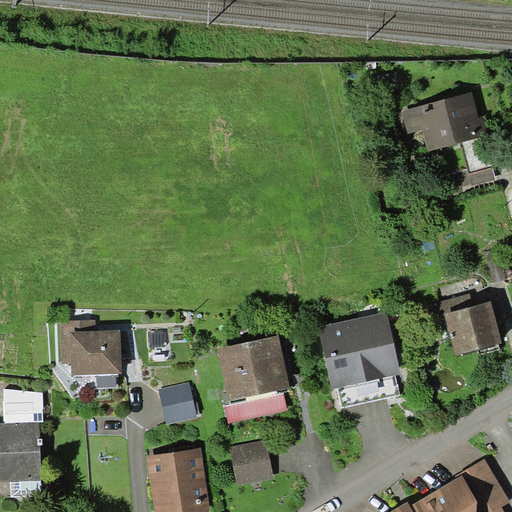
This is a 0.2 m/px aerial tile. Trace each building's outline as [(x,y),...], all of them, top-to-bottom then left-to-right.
[(473,92),(402,110),(408,133),(423,129),(428,151),(489,135),(484,116),(479,117),(473,92)] [(499,248),(485,252),(492,283),(507,280),(499,248)] [(439,316),(445,314),(456,356),(502,343),(491,302),(473,306),(470,293),(435,303),(439,316)] [(388,312),(319,327),(332,389),(337,388),(342,407),(401,395),(396,375),(401,374),(388,312)] [(96,319),(60,320),(62,364),(72,363),(72,375),(97,374),(117,374),(122,373),(120,329),(96,330),(96,319)] [(278,335),(217,348),(227,392),(222,393),(229,423),(288,410),(283,390),(290,388),(278,335)] [(117,387),(117,374),(97,374),(97,387),(117,387)] [(189,382),(158,389),(167,424),(198,417),(189,382)] [(0,481),(11,481),(41,480),(40,422),(44,422),(43,392),(4,389),(4,423),(0,423),(0,481)] [(267,439),(230,446),(238,485),(275,478),(267,439)] [(201,448),(146,455),(154,511),(204,511),(210,511),(201,448)] [(461,472),(462,474),(484,511),(505,511),(502,506),(510,501),(485,458),(461,472)] [(408,501),(389,511),(484,511),(462,474),(410,505),(408,501)] [(42,496),(41,480),(11,481),(12,497),(42,496)]
